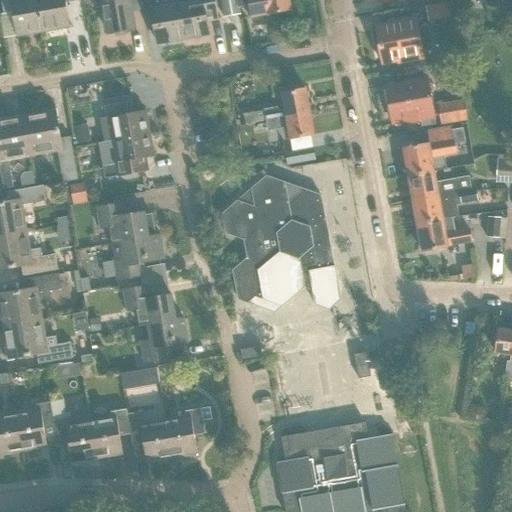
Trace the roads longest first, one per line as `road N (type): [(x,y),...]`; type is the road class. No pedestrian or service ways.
road 1 (residential): [(511,300),(396,296),(349,46)]
road 2 (residential): [(0,501),(241,495)]
road 3 (residential): [(219,290),(196,250),(168,71)]
road 4 (residential): [(168,71),(349,46)]
road 5 (residential): [(241,495),(255,448),(226,328)]
road 6 (residential): [(0,90),(136,66),(168,71)]
